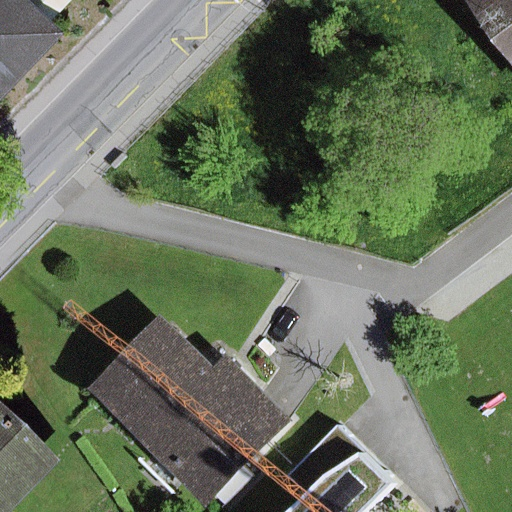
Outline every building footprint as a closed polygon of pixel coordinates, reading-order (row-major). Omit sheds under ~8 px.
[(0,0),(0,79),(44,34),(39,29),(66,0),(0,0)] [(511,0),(466,0),(511,60),(511,0)] [(215,369),(163,316),(88,390),(208,510),(295,424),(228,356),(215,369)] [(0,507),(44,464),(0,420),(0,507)] [(366,511),(394,484),(338,428),(289,477),(307,495),(290,511),(366,511)]
